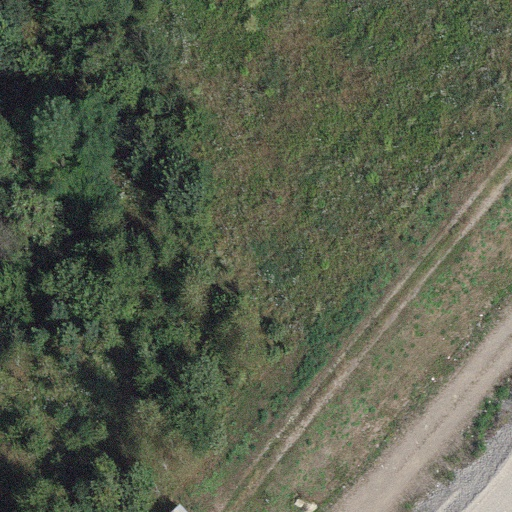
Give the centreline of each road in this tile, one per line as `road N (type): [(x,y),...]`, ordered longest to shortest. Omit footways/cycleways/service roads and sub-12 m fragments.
road 1 (track): [(511,109),(312,377),(223,511)]
road 2 (track): [(338,511),(393,480),(511,335)]
